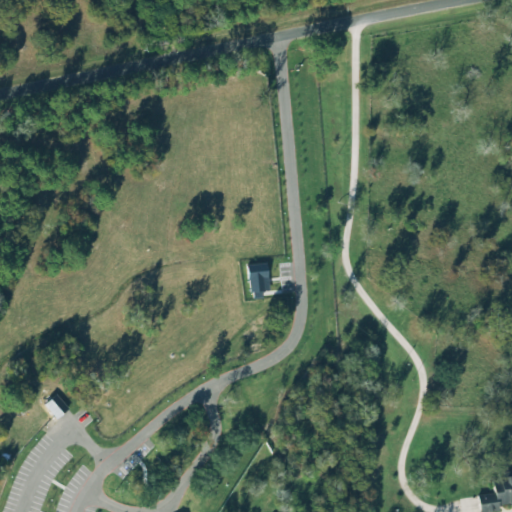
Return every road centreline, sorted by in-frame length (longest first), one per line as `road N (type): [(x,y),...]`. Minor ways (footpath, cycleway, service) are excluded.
road 1 (residential): [(276,36),(300,312),(292,339),(278,355),(191,396),(94,476),(90,489),(127,511),(167,506),(210,445),(205,389)]
road 2 (residential): [(457,0),(0,90)]
